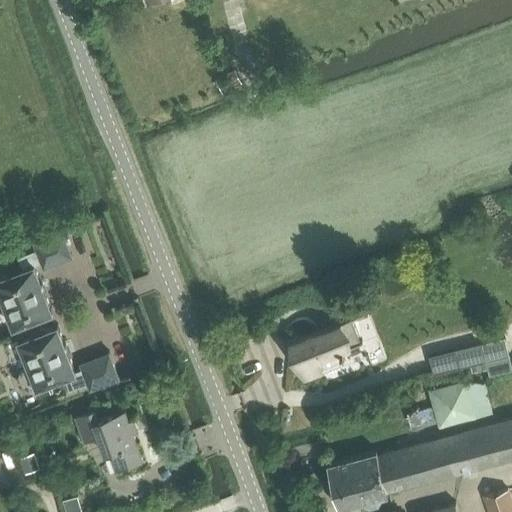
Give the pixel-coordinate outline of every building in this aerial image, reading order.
[(43,265),(44,268),(73,256),(63,230),(34,242),(35,244),(36,244),(37,248),(18,256),(23,268),(0,277),(0,276),(0,299),(3,298),(14,326),(53,311),(36,265),(43,263),(43,264),(43,265)] [(305,336),(292,341),(298,354),(306,377),(323,370),(346,361),(344,355),(346,354),(344,349),(363,342),(363,340),(362,341),(353,318),(356,317),(356,316),(305,335),(305,336)] [(90,386),(91,389),(120,377),(110,351),(81,363),(82,366),(82,365),(83,367),(76,370),(59,324),(19,339),(30,368),(21,371),(19,375),(18,380),(20,385),(24,388),(28,389),(37,385),(37,387),(42,385),(65,376),(70,389),(89,381),(90,386)] [(456,348),(454,349),(459,366),(460,365),(487,359),(509,353),(505,336),(483,341),(456,348)] [(440,426),(476,416),(465,378),(429,388),(440,426)] [(130,420),(130,419),(126,409),(100,418),(96,409),(76,416),(85,441),(99,436),(105,454),(110,452),(117,470),(144,460),(134,433),(140,431),(135,418),(130,420)] [(378,449),(328,462),(339,507),(364,501),(371,506),(380,503),(383,496),(389,495),(388,490),(412,484),(511,458),(511,417),(499,420),(443,435),(378,452),(378,449)] [(4,432),(0,433),(0,447),(8,444),(4,432)] [(47,474),(56,471),(51,460),(43,463),(47,474)] [(511,511),(511,496),(508,487),(485,495),(490,511),(511,511)] [(427,509),(419,511),(459,511),(457,502),(433,508),(433,506),(427,508),(427,509)]
